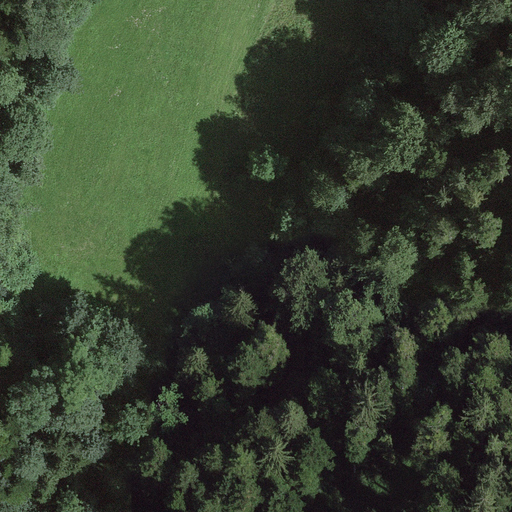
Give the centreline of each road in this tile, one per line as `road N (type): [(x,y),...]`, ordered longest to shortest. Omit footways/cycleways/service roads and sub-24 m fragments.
road 1 (track): [(276,511),(280,495),(511,183)]
road 2 (track): [(511,394),(350,511)]
